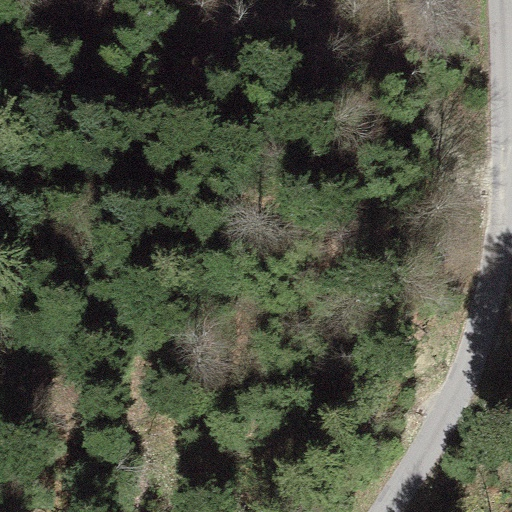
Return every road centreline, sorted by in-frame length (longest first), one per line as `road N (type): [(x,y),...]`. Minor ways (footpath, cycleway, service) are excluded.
road 1 (track): [(375,511),(500,296),(507,124),(500,0)]
road 2 (track): [(229,0),(191,82),(157,100),(105,105),(0,81)]
